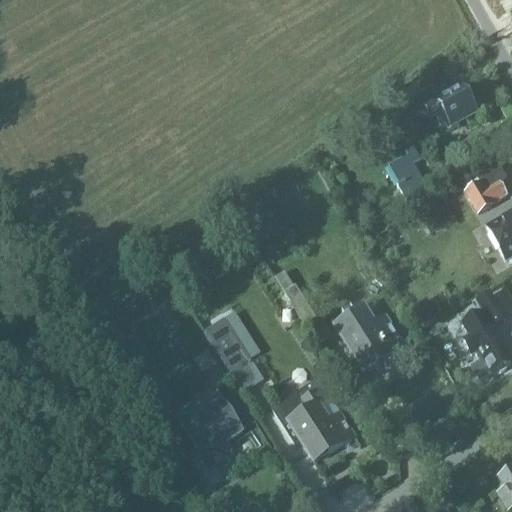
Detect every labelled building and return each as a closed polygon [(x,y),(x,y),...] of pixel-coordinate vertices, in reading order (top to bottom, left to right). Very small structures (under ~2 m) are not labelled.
[(400,95),(404,102),(421,93),(417,86),(400,95)] [(404,102),(410,114),(436,100),(433,95),(430,89),(421,93),(404,102)] [(462,90),(423,111),(430,123),(439,118),(446,132),(476,116),(462,90)] [(406,206),(429,193),(414,167),(421,163),(415,153),(387,169),(398,188),(396,189),(406,206)] [(506,198),(499,185),(503,183),(500,177),(496,171),(478,182),(477,180),(465,187),(468,192),(463,195),(476,217),(494,206),(493,205),(506,198)] [(418,218),(429,236),(455,221),(443,203),(418,218)] [(511,214),(485,230),(505,265),(511,260),(511,214)] [(234,217),(222,224),(231,237),(242,230),(234,217)] [(274,280),(283,295),(307,332),(318,324),(295,288),(293,289),(284,274),(274,280)] [(470,359),(474,357),(479,364),(470,369),(478,384),(490,378),(496,375),(499,376),(500,377),(506,374),(505,373),(506,369),(510,367),(490,332),(505,323),(489,297),(478,304),(477,304),(478,305),(477,305),(483,315),(463,327),(470,338),(460,344),(470,359)] [(410,311),(421,330),(438,320),(426,302),(418,306),(410,311)] [(330,316),(327,318),(364,377),(405,350),(384,317),(375,323),(365,307),(336,326),(330,316)] [(224,321),(204,334),(213,349),(212,349),(215,354),(219,360),(232,380),(233,380),(243,373),(241,369),(250,363),(250,362),(233,336),(224,321)] [(171,407),(134,340),(114,353),(152,418),(171,407)] [(317,381),(291,397),(302,414),(306,411),(301,402),(322,389),(317,381)] [(291,397),(270,411),(293,446),(298,443),(312,465),(313,466),(315,465),(354,440),(338,415),(322,389),(301,402),(306,411),(302,414),(291,397)] [(180,429),(221,403),(213,390),(171,417),(179,430),(180,429)] [(179,430),(172,434),(188,459),(196,454),(203,465),(209,473),(217,467),(215,464),(222,460),(223,462),(231,457),(224,446),(242,435),(221,403),(180,429),(179,430)] [(511,511),(511,473),(499,482),(505,493),(497,497),(506,511),(511,511)]
